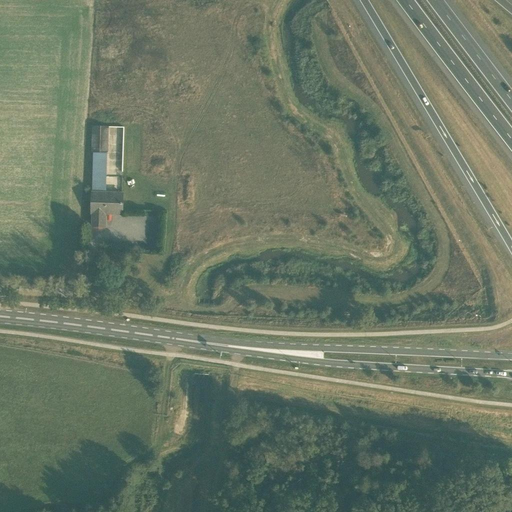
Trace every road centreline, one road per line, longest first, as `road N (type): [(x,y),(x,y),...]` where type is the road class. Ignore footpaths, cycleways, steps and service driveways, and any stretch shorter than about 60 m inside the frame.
road 1 (primary): [(291,350),(0,317)]
road 2 (motorway): [(361,0),(511,246)]
road 3 (primary): [(291,350),(371,368),(511,374)]
road 4 (primary): [(511,358),(291,350)]
road 5 (motorway): [(401,0),(511,146)]
road 6 (track): [(79,292),(147,290),(166,270),(175,191)]
road 7 (motorway): [(511,97),(434,0)]
